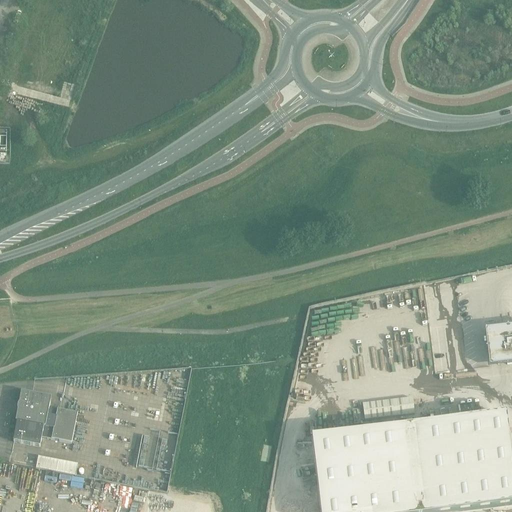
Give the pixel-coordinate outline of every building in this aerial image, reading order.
[(511,328),(485,331),(489,368),(511,365),(511,328)] [(17,423),(13,443),(40,448),(42,439),(72,445),(77,415),(49,410),(51,399),(21,393),(16,423),(17,423)] [(366,421),(415,414),(413,398),(364,404),(366,421)] [(511,470),(506,418),(312,442),(320,511),(472,511),(511,507),(511,470)] [(38,458),(36,469),(76,477),(78,465),(38,458)]
